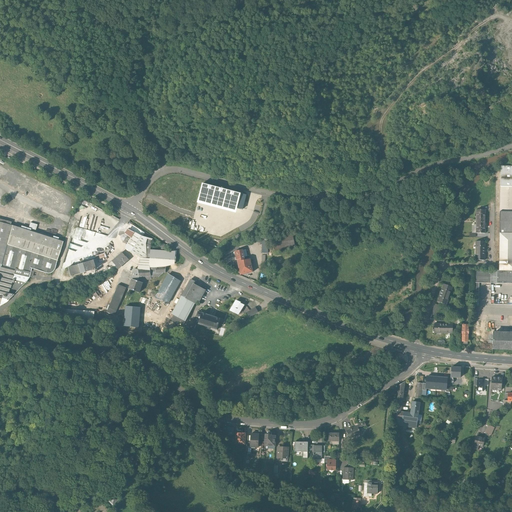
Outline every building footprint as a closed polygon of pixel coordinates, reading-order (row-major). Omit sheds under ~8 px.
[(511,187),(511,167),(500,167),(500,187),(511,187)] [(242,209),(246,195),(203,184),(199,198),(237,208),(242,209)] [(511,212),(511,187),(500,187),(498,212),(511,212)] [(237,208),(199,198),(197,203),(236,213),(237,208)] [(511,212),(498,212),(498,234),(511,234),(511,212)] [(88,215),(85,228),(101,232),(103,227),(108,228),(109,225),(107,225),(108,220),(88,215)] [(475,234),(485,234),(486,218),(476,218),(475,234)] [(57,262),(62,242),(58,240),(58,238),(53,236),(52,239),(30,232),(31,229),(21,226),(20,229),(10,225),(11,223),(0,219),(0,302),(1,303),(0,305),(7,302),(13,295),(9,294),(10,289),(11,289),(11,288),(18,290),(24,284),(24,285),(26,283),(25,283),(29,278),(31,269),(46,273),(48,274),(50,273),(52,272),(53,271),(55,267),(57,262)] [(143,237),(128,229),(125,234),(131,238),(125,248),(141,258),(141,259),(150,260),(151,250),(151,245),(152,240),(143,237)] [(511,271),(511,234),(498,234),(496,271),(511,271)] [(294,237),(273,241),(274,251),(295,247),(294,237)] [(474,261),(484,261),(485,242),(475,242),(474,261)] [(133,279),(143,283),(145,277),(150,276),(150,278),(159,277),(163,273),(165,272),(166,267),(175,264),(176,252),(166,251),(167,246),(162,244),(161,251),(151,250),(150,260),(141,259),(139,270),(135,269),(131,279),(132,280),(133,279)] [(242,249),(235,251),(236,260),(237,260),(244,259),(242,249)] [(129,260),(122,252),(108,264),(113,270),(116,267),(118,269),(129,260)] [(250,260),(245,261),(244,259),(237,260),(240,275),(253,272),(250,260)] [(70,277),(95,269),(92,260),(67,267),(70,277)] [(511,284),(511,275),(511,271),(496,271),(473,270),(472,299),(475,299),(475,306),(478,306),(479,283),(511,284)] [(180,281),(169,274),(156,298),(168,303),(180,281)] [(133,279),(132,280),(129,289),(139,293),(143,283),(133,279)] [(195,282),(190,280),(181,296),(195,303),(197,300),(199,301),(204,291),(193,286),(195,282)] [(118,284),(107,312),(115,316),(126,288),(118,284)] [(446,305),(452,288),(442,284),(437,302),(446,305)] [(99,299),(103,298),(100,291),(92,294),(94,299),(98,297),(99,299)] [(181,296),(172,314),(174,315),(185,321),(195,303),(181,296)] [(236,300),(230,311),(238,314),(241,310),(243,311),(246,307),(244,305),(240,303),(240,302),(236,300)] [(439,306),(434,305),(430,318),(435,320),(439,306)] [(140,308),(126,307),(124,323),(139,325),(140,308)] [(494,321),(508,321),(509,309),(479,307),(478,320),(494,321)] [(247,313),(251,319),(255,318),(253,315),(258,313),(255,308),(247,313)] [(94,312),(66,309),(65,318),(93,320),(94,312)] [(225,320),(198,312),(196,317),(200,318),(199,324),(208,327),(207,328),(210,329),(211,328),(217,330),(219,324),(223,325),(225,320)] [(185,321),(174,315),(171,320),(178,326),(180,323),(183,326),(185,321)] [(434,324),(433,334),(452,334),(452,325),(434,324)] [(511,349),(511,334),(494,333),(491,333),(490,349),(511,349)] [(461,379),(461,369),(451,368),(450,379),(461,379)] [(436,392),(437,378),(426,378),(426,384),(425,391),(436,392)] [(447,386),(447,379),(437,378),(436,392),(446,393),(447,386)] [(485,392),(485,380),(477,380),(477,392),(485,392)] [(396,402),(403,403),(404,393),(406,393),(406,391),(404,391),(405,382),(398,386),(396,402)] [(419,416),(421,404),(411,402),(410,413),(402,412),(403,403),(396,402),(394,425),(416,428),(417,424),(421,424),(422,416),(419,416)] [(359,430),(366,427),(364,422),(346,431),(351,440),(361,435),(359,430)] [(485,433),(491,436),(495,428),(488,425),(485,433)] [(328,433),(328,441),(339,441),(339,433),(328,433)] [(234,446),(243,446),(244,435),(235,434),(234,446)] [(250,449),(259,449),(259,435),(251,435),(250,449)] [(262,446),(275,447),(276,437),(269,437),(269,436),(263,435),(262,446)] [(483,448),(485,439),(476,438),(474,451),(478,451),(479,447),(483,448)] [(302,458),(307,458),(307,443),(295,443),(294,452),(302,452),(302,458)] [(288,460),(289,448),(277,447),(277,459),(288,460)] [(323,458),(323,447),(314,447),(314,458),(323,458)] [(336,464),(336,461),(327,461),(327,469),(336,469),(336,466),(336,465),(336,464)] [(354,481),(354,469),(343,469),(343,481),(354,481)] [(378,495),(378,486),(371,486),(371,485),(364,484),(364,492),(366,492),(366,495),(378,495)] [(117,500),(112,495),(107,501),(112,506),(117,500)]
